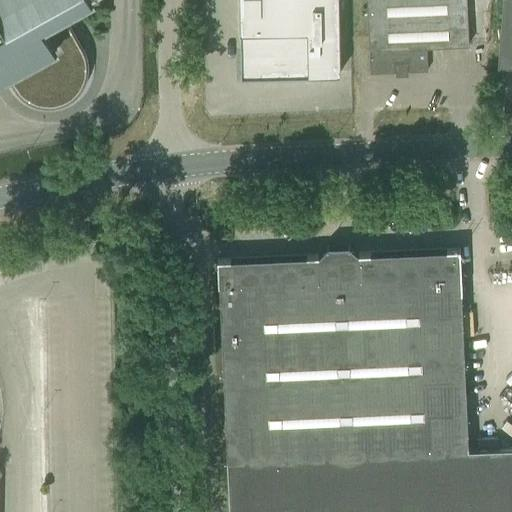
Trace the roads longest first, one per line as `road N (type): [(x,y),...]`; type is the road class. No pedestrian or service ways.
road 1 (residential): [(176,511),(175,163)]
road 2 (unclassified): [(511,150),(175,163)]
road 3 (residential): [(0,199),(175,163)]
road 4 (residential): [(175,163),(170,0)]
